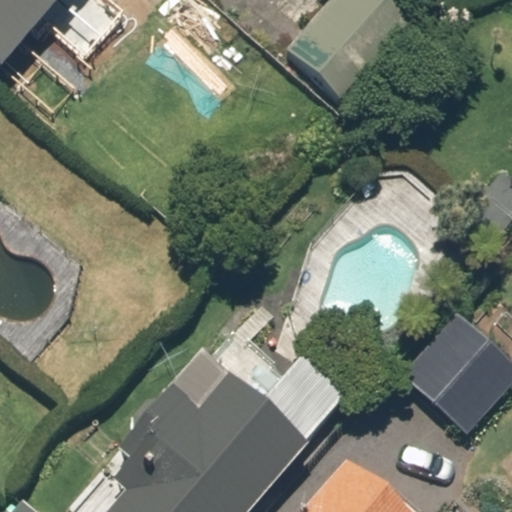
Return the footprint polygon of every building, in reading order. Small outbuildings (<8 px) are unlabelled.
[(0,0),(0,102),(8,109),(49,62),(76,86),(129,26),(98,0),(0,0)] [(363,0),(334,0),(278,64),(339,119),(409,40),(363,0)] [(511,378),(445,322),(391,385),(461,444),(511,383),(511,378)] [(247,511),(341,402),(296,364),(251,417),(190,366),(66,511),(247,511)] [(354,511),(324,487),(302,511),(354,511)]
